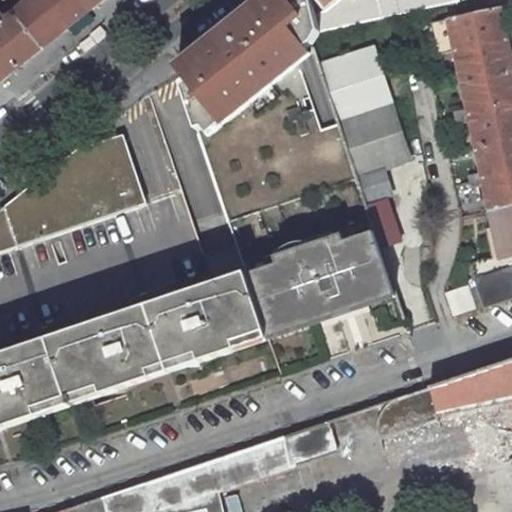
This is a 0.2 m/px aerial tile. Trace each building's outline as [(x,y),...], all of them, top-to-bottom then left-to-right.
[(80,0),(91,13),(106,0),(80,0)] [(306,0),(265,0),(177,71),(198,131),(203,129),(210,137),(312,55),(307,50),(313,46),(320,32),(306,0)] [(306,0),(320,32),(393,16),(460,2),(459,0),(356,0),(353,3),(350,0),(306,0)] [(511,25),(508,7),(501,8),(508,40),(511,39),(511,25)] [(454,52),(508,40),(501,8),(447,20),(453,47),(454,52)] [(0,84),(43,50),(14,14),(7,19),(0,10),(0,84)] [(511,56),(510,47),(508,40),(454,52),(455,58),(461,84),(511,73),(511,56)] [(443,55),(454,52),(453,47),(437,50),(439,56),(443,55)] [(372,48),(319,65),(357,179),(366,205),(391,195),(383,171),(411,161),(372,48)] [(445,61),(455,58),(454,52),(443,55),(445,61)] [(468,117),(511,107),(511,73),(461,84),(467,110),(468,117)] [(511,107),(468,117),(469,123),(475,149),(511,140),(511,107)] [(457,119),(468,117),(467,110),(456,112),(457,119)] [(459,125),(469,123),(468,117),(457,119),(459,125)] [(511,174),(511,140),(475,149),(481,174),(482,181),(511,174)] [(126,142),(119,145),(140,208),(147,205),(126,142)] [(18,249),(140,208),(119,145),(78,158),(6,215),(18,249)] [(481,174),(470,177),(472,183),(482,181),(481,174)] [(511,174),(482,181),(484,187),(490,213),(511,207),(511,174)] [(482,181),(472,183),(473,189),(484,187),(482,181)] [(511,207),(490,213),(500,258),(474,264),(478,279),(511,267),(511,207)] [(0,254),(18,249),(6,215),(0,219),(0,254)] [(339,232),(322,238),(325,244),(341,239),(339,232)] [(280,266),(248,276),(267,334),(313,319),(335,311),(367,300),(395,291),(376,235),(343,245),(341,239),(325,244),(322,238),(292,247),(295,254),(278,260),(280,266)] [(292,247),(275,253),(278,260),(295,254),(292,247)] [(511,297),(511,270),(478,282),(480,287),(482,294),(484,299),(486,307),(511,297)] [(48,341),(71,407),(269,340),(267,334),(248,276),(247,274),(48,341)] [(477,310),(471,290),(469,285),(444,293),(453,318),(477,310)] [(397,297),(395,291),(367,300),(369,306),(397,297)] [(369,306),(367,300),(335,311),(337,317),(369,306)] [(337,317),(335,311),(313,319),(315,325),(337,317)] [(315,325),(313,319),(267,334),(269,340),(315,325)] [(0,431),(71,407),(48,341),(0,356),(0,431)]
